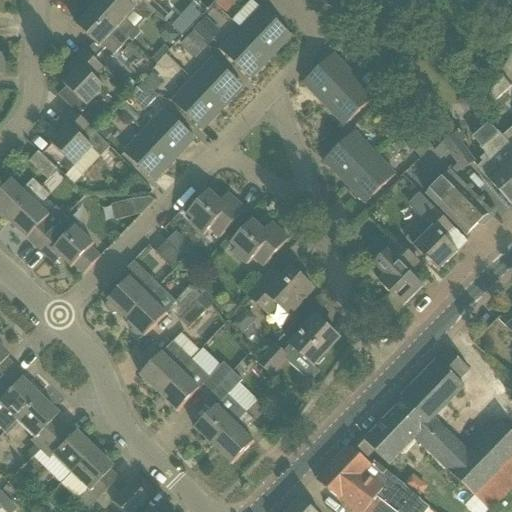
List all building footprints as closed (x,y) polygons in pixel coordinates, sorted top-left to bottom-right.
[(124,0),(101,0),(93,9),(128,41),(136,33),(123,21),(134,9),(124,0)] [(150,0),(146,5),(155,13),(165,24),(173,14),(162,3),(164,0),(150,0)] [(219,0),(216,5),(226,14),(235,4),(230,0),(219,0)] [(184,36),(203,15),(191,4),(172,25),(184,36)] [(95,44),(87,52),(96,60),(105,49),(113,57),(121,48),(121,49),(128,41),(93,9),(77,27),(95,44)] [(241,30),(272,59),(292,37),(262,9),(241,30)] [(363,25),(364,25),(366,25),(367,24),(368,24),(369,23),(370,21),(370,20),(371,19),(370,17),(370,16),(369,15),(368,14),(367,13),(366,12),(364,12),(363,12),(361,13),(360,14),(359,15),(358,16),(358,17),(358,19),(358,20),(358,21),(359,23),(360,24),(361,24),(363,25)] [(195,31),(205,41),(217,29),(207,19),(195,31)] [(511,45),(511,21),(502,40),(511,45)] [(161,31),(161,37),(172,46),(180,36),(167,25),(161,31)] [(365,36),(375,50),(385,43),(375,28),(365,36)] [(272,59),(241,30),(221,52),(251,80),(272,59)] [(345,49),(354,40),(347,32),(346,31),(336,41),(337,41),(345,49)] [(209,48),(194,34),(182,46),(197,61),(209,48)] [(73,110),(72,110),(80,117),(106,89),(94,78),(104,68),(96,60),(87,52),(85,51),(68,69),(74,75),(64,86),(68,90),(61,98),(60,96),(59,97),(73,110)] [(354,77),(334,55),(304,84),(324,106),(354,77)] [(354,77),(361,84),(379,67),(373,59),(354,77)] [(243,88),(213,60),(193,81),(223,110),(243,88)] [(156,93),(164,84),(154,75),(145,84),(156,93)] [(511,87),(501,75),(487,99),(492,105),(511,87)] [(354,77),(324,106),(345,127),(375,98),(361,84),(354,77)] [(137,86),(129,79),(124,85),(131,92),(137,86)] [(203,132),(223,110),(193,81),(172,103),(203,132)] [(134,96),(137,100),(147,108),(148,109),(158,98),(144,85),(134,96)] [(111,148),(102,140),(103,139),(90,127),(80,117),(72,110),(55,129),(61,135),(51,145),(75,168),(90,152),(90,153),(92,151),(101,159),(111,148)] [(406,123),(412,116),(406,110),(400,117),(406,123)] [(144,132),(175,161),(195,140),(164,111),(144,132)] [(106,141),(114,132),(108,126),(100,134),(106,141)] [(425,140),(413,127),(401,138),(413,151),(425,140)] [(511,129),(503,137),(511,146),(511,129)] [(124,154),(154,183),(175,161),(144,132),(124,154)] [(324,162),(345,184),(375,155),(354,133),(324,162)] [(458,133),(443,144),(449,152),(463,173),(474,164),(461,146),(465,143),(458,133)] [(478,168),(511,206),(511,146),(503,137),(503,138),(499,133),(480,149),(486,156),(480,161),(483,164),(478,168)] [(449,152),(443,144),(435,152),(442,159),(449,152)] [(48,181),(58,170),(39,153),(29,163),(48,181)] [(375,155),(345,184),(365,205),(395,176),(375,155)] [(427,195),(439,207),(467,237),(468,236),(468,235),(484,220),(490,220),(494,217),(495,216),(463,183),(451,171),(427,195)] [(0,194),(0,213),(9,223),(41,188),(33,181),(23,192),(12,181),(0,194)] [(49,196),(41,188),(9,223),(28,240),(29,239),(38,247),(66,217),(57,209),(48,217),(39,208),(49,196)] [(208,193),(188,215),(194,221),(190,224),(204,237),(211,229),(221,238),(245,211),(228,195),(220,203),(208,193)] [(113,205),(116,220),(141,215),(138,200),(113,205)] [(422,218),(424,220),(406,239),(438,273),(456,255),(439,238),(449,228),(430,210),(422,218)] [(66,218),(66,217),(38,247),(37,249),(55,266),(61,260),(72,270),(74,267),(84,276),(101,258),(91,249),(94,246),(75,228),(65,219),(66,218)] [(265,267),(289,240),(271,224),(264,232),(252,222),(233,245),(240,251),(237,254),(251,266),(257,260),(265,267)] [(156,253),(174,272),(185,261),(167,242),(156,253)] [(427,271),(418,261),(398,242),(374,266),(385,278),(379,284),(403,308),(423,288),(415,280),(425,270),(426,272),(427,271)] [(196,269),(204,262),(196,254),(188,261),(196,269)] [(269,319),(278,309),(289,318),(314,290),(292,270),(279,285),(270,276),(249,299),(269,319)] [(116,315),(119,313),(127,321),(160,287),(150,278),(139,289),(129,280),(108,302),(109,303),(107,305),(106,309),(113,316),(116,315)] [(168,294),(160,287),(127,321),(134,328),(132,330),(131,333),(138,340),(142,340),(144,337),(145,338),(170,312),(179,320),(207,292),(199,281),(192,289),(191,288),(176,302),(168,294)] [(189,330),(214,302),(207,292),(179,320),(189,330)] [(230,315),(238,307),(228,299),(221,307),(230,315)] [(242,335),(257,319),(247,310),(232,325),(242,335)] [(339,340),(316,319),(291,347),(314,368),(316,366),(319,366),(325,359),(324,357),(339,340)] [(192,359),(200,351),(183,333),(175,341),(192,359)] [(173,343),(163,354),(140,377),(159,395),(192,362),(182,353),(173,343)] [(275,345),(257,365),(273,379),(291,359),(275,345)] [(0,383),(15,369),(5,360),(8,357),(0,349),(0,383)] [(470,371),(448,350),(400,399),(403,402),(365,441),(362,439),(355,447),(369,459),(377,451),(392,466),(415,442),(471,495),(475,499),(511,461),(511,433),(499,421),(469,451),(436,420),(461,394),(465,390),(458,384),(470,371)] [(204,386),(213,395),(234,374),(224,364),(210,379),(192,362),(159,395),(178,413),(204,386)] [(15,422),(16,423),(39,399),(21,380),(23,378),(15,369),(0,383),(0,407),(4,411),(0,415),(0,430),(3,434),(15,422)] [(214,449),(247,415),(239,406),(229,396),(242,382),(234,374),(213,395),(221,403),(219,406),(195,430),(214,449)] [(40,399),(39,399),(16,423),(33,440),(30,443),(40,452),(64,428),(54,419),(57,416),(48,407),(51,404),(43,396),(40,399)] [(254,422),(247,415),(214,449),(232,466),(255,443),(244,433),(254,422)] [(71,436),(64,428),(40,452),(49,461),(53,458),(71,476),(94,452),(74,433),(71,436)] [(350,447),(335,463),(396,511),(427,511),(431,509),(420,501),(374,463),(371,466),(350,447)] [(84,511),(86,511),(117,480),(109,472),(112,469),(94,452),(71,476),(87,492),(76,503),(84,511)] [(396,511),(335,463),(317,482),(354,511),(396,511)] [(27,485),(19,476),(10,485),(19,493),(27,485)] [(140,511),(142,510),(139,508),(146,500),(130,484),(110,504),(117,511),(140,511)] [(0,511),(15,511),(0,495),(0,511)] [(314,511),(301,499),(288,511),(314,511)]
